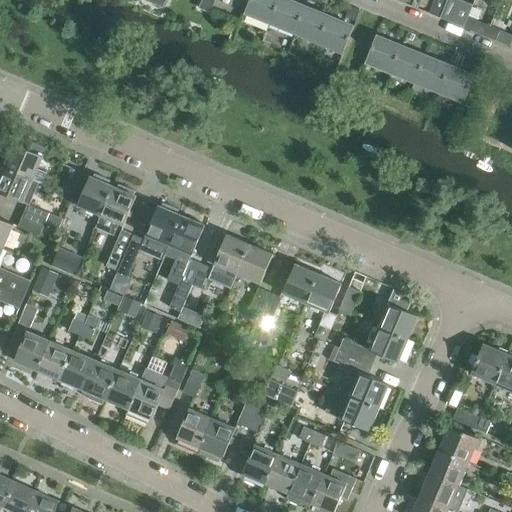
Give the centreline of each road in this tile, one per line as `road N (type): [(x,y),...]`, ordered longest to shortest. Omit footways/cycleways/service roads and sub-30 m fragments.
road 1 (residential): [(465,292),(0,92)]
road 2 (residential): [(215,511),(0,400)]
road 3 (residential): [(369,511),(465,292)]
road 4 (residential): [(511,61),(364,0)]
